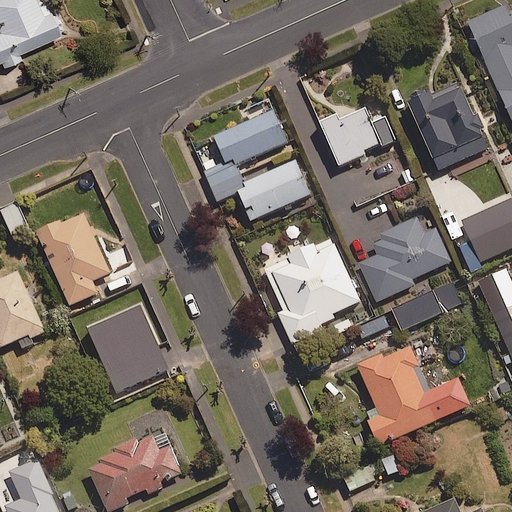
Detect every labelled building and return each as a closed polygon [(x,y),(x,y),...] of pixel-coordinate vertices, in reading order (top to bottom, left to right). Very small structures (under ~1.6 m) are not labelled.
[(38,0),(4,0),(0,2),(0,25),(4,35),(0,36),(0,65),(62,38),(52,14),(46,17),(38,0)] [(511,9),(469,29),(484,62),(500,98),(511,125),(511,9)] [(481,137),(459,87),(432,99),(428,92),(407,102),(410,109),(432,159),(481,137)] [(364,109),(338,120),(336,114),(318,122),(320,128),(336,162),(379,143),(364,109)] [(272,110),(212,137),(226,169),(287,142),(272,110)] [(310,194),(295,160),(234,187),(250,221),(310,194)] [(511,248),(511,197),(461,220),(480,262),(511,248)] [(28,228),(17,204),(0,211),(0,212),(11,236),(28,228)] [(416,285),(413,279),(450,263),(435,229),(424,234),(416,217),(380,233),(382,240),(372,244),(377,255),(358,264),(375,303),(416,285)] [(98,286),(116,278),(90,218),(43,238),(75,311),(104,298),(98,286)] [(272,272),(288,308),(277,313),(290,344),(323,330),(318,320),(359,302),(333,245),(272,272)] [(24,275),(0,286),(0,338),(7,354),(51,334),(24,275)] [(459,306),(450,284),(392,308),(401,330),(459,306)] [(511,305),(492,314),(511,362),(511,305)] [(405,348),(383,358),(381,354),(356,365),(358,369),(378,416),(366,422),(377,447),(390,441),(437,420),(414,369),(419,367),(410,346),(405,348)] [(155,356),(126,369),(137,395),(167,382),(155,356)] [(98,463),(85,469),(103,511),(105,511),(125,503),(123,498),(178,474),(166,446),(156,450),(149,436),(134,443),(132,438),(110,448),(112,452),(96,459),(98,463)] [(375,480),(368,464),(342,475),(349,491),(375,480)] [(459,511),(453,498),(420,511),(482,511),(481,508),(472,511),(459,511)]
